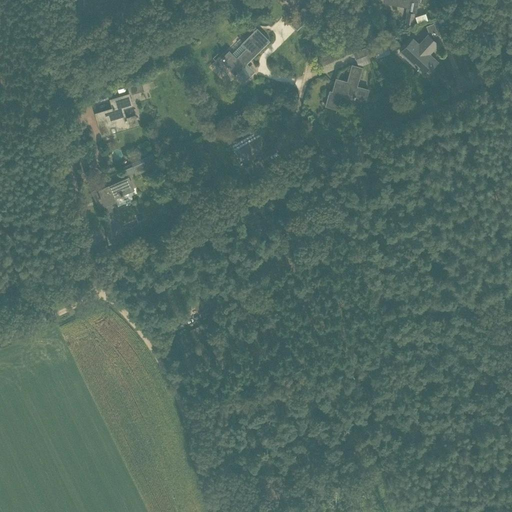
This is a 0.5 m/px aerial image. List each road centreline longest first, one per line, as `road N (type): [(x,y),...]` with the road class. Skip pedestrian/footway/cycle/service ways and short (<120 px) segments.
road 1 (track): [(219,511),(177,385),(121,306),(99,293),(36,0)]
road 2 (unclassified): [(0,332),(99,293),(110,278),(232,216),(306,165),(295,120),(319,0)]
road 3 (track): [(306,165),(511,77)]
